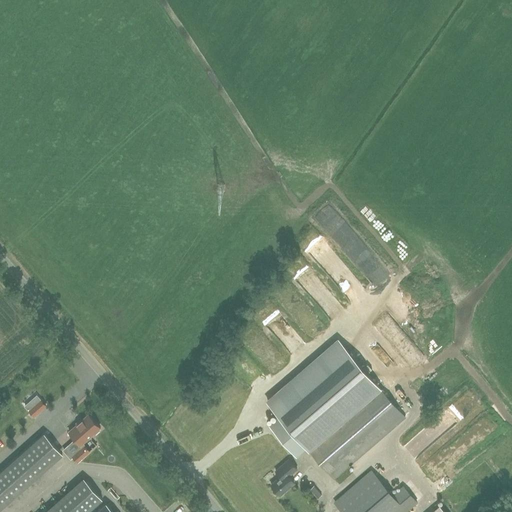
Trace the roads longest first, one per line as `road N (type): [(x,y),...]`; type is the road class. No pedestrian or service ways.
road 1 (unknown): [(183,473),(345,327),(405,400),(408,419),(332,496),(326,511)]
road 2 (unclassified): [(215,511),(0,260)]
road 3 (unknown): [(151,511),(130,477),(97,465),(67,469),(14,511)]
